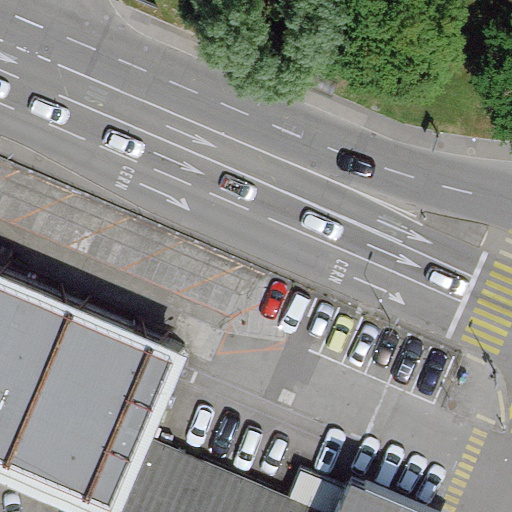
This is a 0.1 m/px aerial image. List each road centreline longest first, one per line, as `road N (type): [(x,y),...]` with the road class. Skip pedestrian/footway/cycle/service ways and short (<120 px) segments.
road 1 (primary): [(250,162),(405,258),(511,305)]
road 2 (primary): [(511,202),(250,162)]
road 3 (primary): [(29,69),(250,162)]
